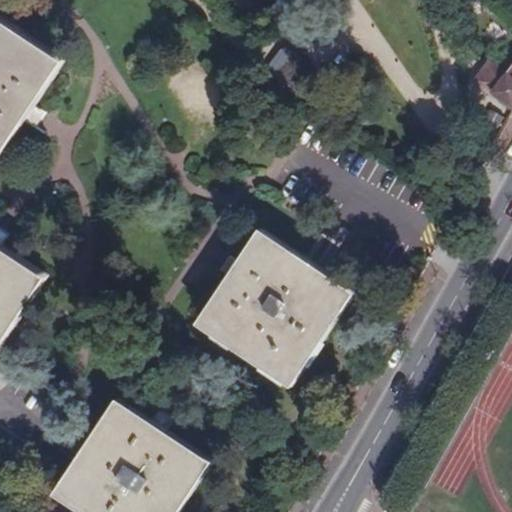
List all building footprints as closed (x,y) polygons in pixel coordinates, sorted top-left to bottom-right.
[(60,62),(0,22),(0,142),(4,146),(60,62)] [(511,79),(511,49),(510,52),(495,40),(482,55),(511,79)] [(351,293),(269,237),(214,321),(296,376),(351,293)] [(0,341),(42,277),(0,249),(0,341)] [(173,511),(206,463),(125,408),(69,491),(101,511),(173,511)]
